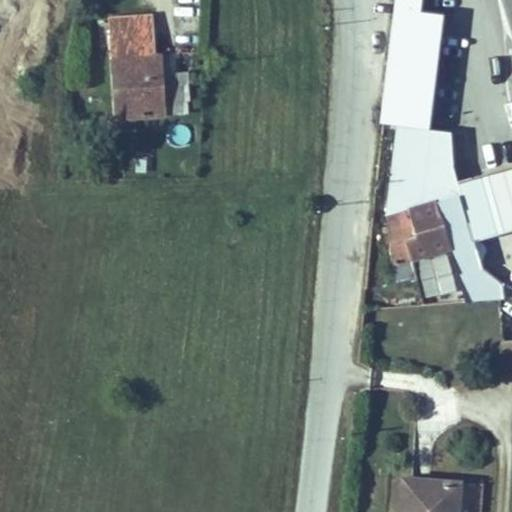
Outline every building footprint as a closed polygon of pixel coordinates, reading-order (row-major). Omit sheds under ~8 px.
[(397,0),(392,39),(392,41),(440,45),(443,0),(397,0)] [(161,8),(122,11),(129,109),(173,106),(170,66),(165,67),(161,8)] [(439,53),(440,45),(392,41),(385,105),(420,108),(425,52),(439,53)] [(428,156),(435,181),(392,193),(400,263),(420,258),(415,238),(475,221),(464,182),(455,149),(428,156)] [(511,168),(464,182),(480,241),(511,231),(511,168)] [(480,241),(475,221),(456,227),(461,246),(480,241)] [(448,511),(451,471),(399,467),(394,511),(448,511)]
